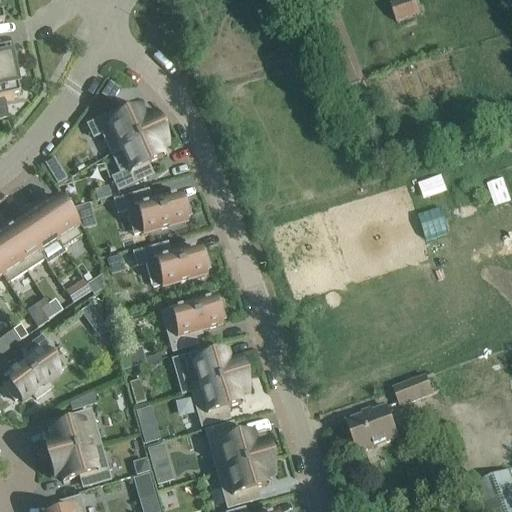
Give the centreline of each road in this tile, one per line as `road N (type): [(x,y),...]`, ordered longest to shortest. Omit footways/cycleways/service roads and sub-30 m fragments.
road 1 (unclassified): [(327,511),(201,143),(159,78),(107,26)]
road 2 (unclassified): [(0,173),(75,88),(107,26)]
